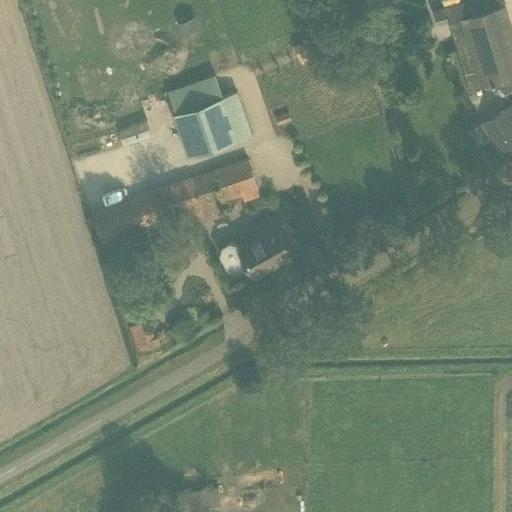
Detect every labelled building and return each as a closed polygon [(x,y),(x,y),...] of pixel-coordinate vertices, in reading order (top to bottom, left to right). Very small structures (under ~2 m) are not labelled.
[(381,0),(379,0),(359,6),(364,22),(386,15),(381,0)] [(500,147),(511,139),(511,96),(507,92),(511,89),(511,18),(507,2),(506,0),(465,0),(433,10),(437,24),(450,20),(474,100),(485,120),(475,126),(474,133),(478,141),(484,142),(494,136),(500,147)] [(302,60),(316,55),(309,39),(296,44),(302,60)] [(222,95),(216,80),(214,74),(165,91),(173,112),(188,157),(252,134),(237,90),(222,95)] [(92,211),(103,244),(106,243),(260,188),(248,156),(96,210),(92,211)] [(249,266),(254,275),(292,254),(270,215),(254,225),(261,237),(240,249),(238,245),(230,243),(223,247),(221,254),(233,276),(249,266)] [(136,353),(157,346),(148,317),(127,323),(136,353)] [(178,511),(222,511),(219,488),(176,495),(178,511)]
